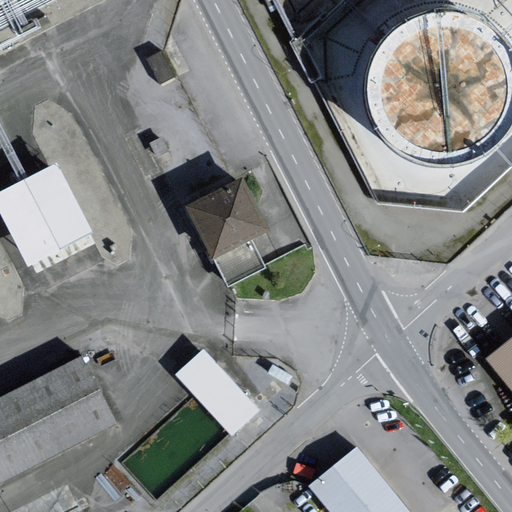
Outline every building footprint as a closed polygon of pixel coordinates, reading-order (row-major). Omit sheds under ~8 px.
[(388,146),(405,159),(424,167),(445,169),(465,167),(484,159),(500,146),(511,130),(511,50),(501,35),(485,23),(467,15),(447,12),(428,13),(409,20),(392,31),(379,45),(369,65),(365,86),(367,108),(374,129),(388,146)] [(61,161),(0,192),(0,203),(31,264),(97,231),(61,161)] [(248,176),(190,205),(231,285),(270,264),(256,238),(275,228),(248,176)] [(511,343),(492,359),(511,382),(511,343)] [(206,349),(179,373),(234,435),(262,411),(206,349)] [(85,355),(0,398),(0,486),(121,425),(85,355)] [(412,511),(360,449),(316,485),(337,511),(412,511)]
